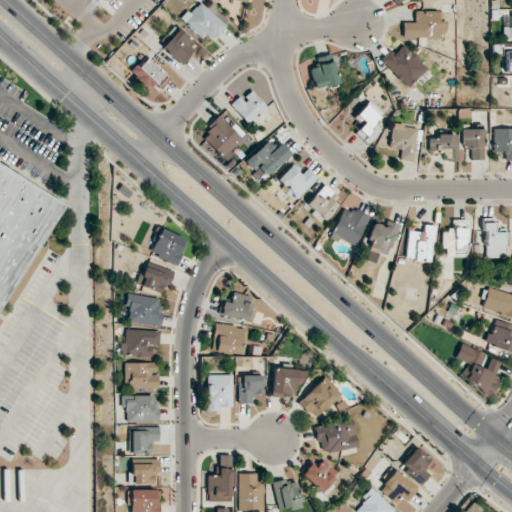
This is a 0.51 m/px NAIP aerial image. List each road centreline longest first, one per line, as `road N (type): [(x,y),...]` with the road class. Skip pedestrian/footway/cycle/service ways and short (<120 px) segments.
road 1 (secondary): [(0,36),(511,493)]
road 2 (secondary): [(511,450),(3,0)]
road 3 (residential): [(511,188),(384,188),(360,179),(316,137),(292,97),(281,58),(285,0)]
road 4 (residential): [(220,236),(190,299),(184,337),(184,511)]
road 5 (residential): [(140,165),(231,62),(264,44),(359,22)]
road 6 (residential): [(511,414),(439,511)]
